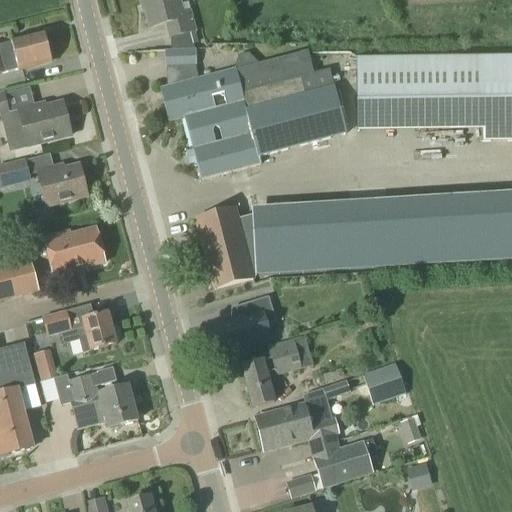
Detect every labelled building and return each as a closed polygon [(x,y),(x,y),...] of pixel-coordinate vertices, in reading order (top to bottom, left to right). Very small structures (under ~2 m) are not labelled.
[(182,13),(178,0),(137,0),(141,13),(144,12),(149,29),(164,25),(168,40),(196,33),(190,11),(182,13)] [(0,46),(0,75),(18,71),(18,72),(50,63),(43,35),(11,44),(0,46)] [(164,69),(194,67),(196,67),(195,51),(163,52),(164,69)] [(166,89),(160,91),(168,124),(184,119),(193,153),(197,168),(201,182),(260,167),(258,161),(346,137),(329,71),(313,75),(307,53),(258,65),(248,55),(237,58),(233,72),(198,81),(166,89)] [(511,57),(356,59),(356,134),(481,132),(481,144),(511,144),(511,57)] [(4,94),(0,94),(0,119),(9,154),(28,149),(70,139),(61,105),(38,111),(37,108),(31,109),(19,112),(9,115),(4,96),(4,94)] [(30,183),(25,161),(0,167),(0,188),(1,191),(30,183)] [(86,199),(78,167),(57,172),(56,169),(37,174),(46,209),(86,199)] [(350,190),(357,221),(365,219),(357,189),(350,190)] [(253,282),(234,211),(195,222),(213,292),(253,282)] [(104,265),(95,230),(69,237),(68,233),(43,240),(54,282),(74,277),(73,273),(104,265)] [(329,246),(333,263),(350,259),(346,243),(329,246)] [(0,304),(38,294),(30,262),(0,270),(0,304)] [(267,300),(252,304),(254,313),(270,308),(267,300)] [(70,312),(41,320),(41,321),(45,336),(46,340),(69,334),(72,344),(78,343),(82,355),(90,353),(115,346),(115,344),(120,340),(117,330),(111,329),(107,316),(92,320),(82,322),(73,324),(70,312)] [(270,339),(262,314),(213,330),(220,354),(270,339)] [(252,410),(274,404),(267,380),(301,372),(301,371),(312,368),(304,339),(266,349),(269,361),(262,362),(263,363),(241,368),(252,410)] [(0,351),(0,459),(7,458),(28,452),(13,393),(34,387),(24,346),(0,351)] [(405,395),(395,367),(394,366),(361,377),(371,408),(382,405),(389,427),(414,418),(407,395),(405,395)] [(116,384),(112,370),(96,374),(97,375),(68,383),(67,377),(53,381),(60,408),(70,406),(77,433),(105,425),(107,431),(137,423),(127,388),(98,396),(96,389),(116,384)] [(320,387),(344,378),(341,370),(317,378),(320,387)] [(327,403),(350,396),(346,383),(323,391),(327,403)] [(312,460),(339,452),(335,438),(339,437),(334,421),(330,422),(324,401),(254,421),(264,453),(306,441),(312,460)] [(339,452),(312,460),(321,490),(371,475),(367,462),(377,459),(372,442),(362,445),(339,452)] [(431,466),(413,473),(420,492),(439,485),(431,466)] [(152,511),(149,499),(126,505),(128,511),(152,511)]
